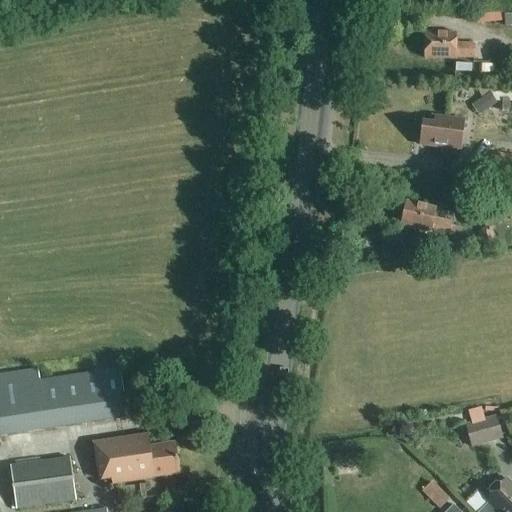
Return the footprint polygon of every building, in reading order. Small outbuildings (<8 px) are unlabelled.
[(475,5),(476,24),(504,22),(504,26),(511,25),(511,5),(503,6),(502,3),(475,5)] [(474,59),(475,46),(456,45),(457,35),(425,34),(424,59),(456,60),(456,59),(474,59)] [(478,116),(497,105),(490,94),(471,106),(478,116)] [(433,124),(422,123),(419,146),(460,151),(464,121),(434,117),(433,124)] [(511,155),(497,154),(494,175),(511,177),(511,155)] [(466,230),(451,226),(452,224),(434,220),(437,210),(405,202),(399,227),(431,234),(431,233),(464,241),(466,230)] [(494,251),(492,229),(480,231),(481,252),(494,251)] [(38,371),(0,376),(0,437),(127,419),(119,370),(40,382),(38,371)] [(465,425),(471,449),(502,440),(496,416),(484,419),(481,408),(467,412),(470,423),(465,425)] [(148,437),(127,440),(93,445),(98,483),(111,481),(112,484),(180,474),(175,444),(149,448),(148,437)] [(70,458),(58,460),(9,467),(10,471),(4,472),(6,482),(11,481),(16,511),(76,502),(70,458)] [(487,499),(491,502),(480,511),(511,511),(511,486),(506,480),(502,484),(500,483),(496,483),(490,488),(490,493),(491,494),(487,499)] [(440,511),(450,500),(432,483),(422,493),(440,511)] [(146,486),(134,487),(136,500),(148,499),(146,486)]
